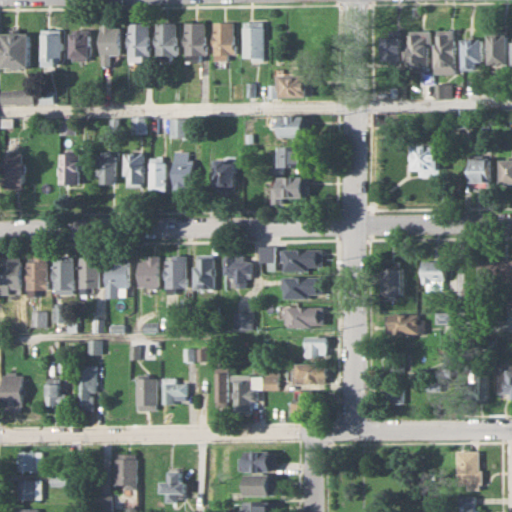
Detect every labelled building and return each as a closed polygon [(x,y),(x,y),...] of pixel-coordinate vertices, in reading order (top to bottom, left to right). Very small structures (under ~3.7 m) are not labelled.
[(184,22),(184,59),(204,59),(204,22),(184,22)] [(212,59),(233,59),(233,22),(212,22),(212,59)] [(128,23),(128,60),(148,60),(148,23),(128,23)] [(154,55),(175,55),(175,23),(154,23),(154,55)] [(99,65),(111,65),(111,57),(118,57),(118,24),(99,24),(99,65)] [(241,25),(241,59),(263,59),(263,25),(241,25)] [(62,30),(41,30),(41,67),(62,67),(62,30)] [(455,74),(455,30),(435,30),(435,74),(455,74)] [(429,32),(407,32),(407,69),(429,69),(429,32)] [(30,34),(2,34),(2,67),(30,67),(30,34)] [(71,35),(71,59),(90,59),(90,35),(71,35)] [(507,66),(507,35),(489,35),(489,66),(507,66)] [(401,62),(401,37),(381,37),(381,62),(401,62)] [(483,70),(483,39),(463,39),(463,70),(483,70)] [(278,75),(278,98),(307,98),(307,75),(278,75)] [(305,116),(278,116),(278,138),(305,138),(305,116)] [(411,171),(441,171),(441,146),(411,146),(411,171)] [(279,167),(308,167),(308,147),(279,147),(279,167)] [(192,150),(172,150),(172,190),(192,190),(192,150)] [(24,188),(24,154),(3,154),(3,188),(24,188)] [(80,154),(59,154),(59,185),(80,185),(80,154)] [(115,154),(96,154),(96,184),(115,184),(115,154)] [(142,154),(123,154),(123,187),(142,187),(142,154)] [(149,190),(164,190),(164,157),(149,157),(149,190)] [(235,159),(214,159),(214,187),(235,187),(235,159)] [(490,160),(469,160),(469,185),(490,185),(490,160)] [(511,160),(500,160),(501,186),(511,185),(511,160)] [(273,200),(309,200),(309,178),(273,178),(273,200)] [(277,246),(260,246),(260,262),(268,262),(268,268),(277,268),(277,246)] [(323,249),(283,249),(283,270),(323,270),(323,249)] [(187,255),(167,255),(167,288),(187,288),(187,255)] [(226,278),(233,277),(234,287),(247,287),(247,278),(252,278),(251,255),(225,257),(226,278)] [(75,256),(55,256),(55,293),(75,293),(75,256)] [(107,297),(129,297),(129,256),(107,256),(107,297)] [(159,256),(140,256),(140,287),(159,287),(159,256)] [(0,293),(22,293),(22,257),(0,257),(0,293)] [(28,292),(48,292),(48,257),(28,257),(28,292)] [(99,257),(80,257),(80,287),(99,287),(99,257)] [(215,290),(214,257),(195,258),(196,290),(215,290)] [(445,260),(422,260),(422,290),(445,290),(445,260)] [(511,260),(477,260),(477,283),(511,283),(511,260)] [(383,295),(403,295),(403,268),(383,268),(383,295)] [(323,297),(323,276),(283,276),(283,297),(323,297)] [(71,304),(54,304),(54,321),(71,321),(71,304)] [(323,305),(286,305),(286,325),(323,325),(323,305)] [(236,312),(236,327),(252,327),(252,312),(236,312)] [(388,313),(388,333),(420,333),(420,313),(388,313)] [(327,335),(305,335),(305,355),(327,355),(327,335)] [(387,376),(405,376),(405,349),(387,349),(387,376)] [(296,362),(296,382),(327,382),(327,362),(296,362)] [(80,409),(96,409),(97,364),(81,364),(80,409)] [(510,370),(501,370),(501,396),(511,396),(511,364),(510,364),(510,370)] [(491,369),(472,369),(472,399),(491,399),(491,369)] [(228,372),(215,372),(215,405),(228,405),(228,372)] [(22,373),(1,373),(1,410),(22,410),(22,373)] [(233,413),(251,413),(251,400),(258,400),(258,389),(262,389),(262,374),(233,374),(233,413)] [(265,389),(277,389),(277,375),(266,374),(265,389)] [(138,377),(138,408),(159,408),(159,377),(138,377)] [(164,403),(187,403),(187,377),(164,377),(164,403)] [(406,381),(388,381),(388,402),(406,402),(406,381)] [(67,392),(62,392),(62,382),(46,382),(46,405),(67,405),(67,392)] [(242,469),(276,469),(276,450),(242,450),(242,469)] [(483,450),(459,450),(459,484),(469,484),(469,488),(483,488),(483,450)] [(19,469),(43,469),(43,451),(19,451),(19,469)] [(117,487),(137,487),(137,452),(117,452),(117,487)] [(76,456),(68,456),(68,470),(76,470),(76,456)] [(168,501),(177,499),(176,494),(186,492),(181,468),(169,471),(170,479),(160,481),(163,493),(166,492),(168,501)] [(244,495),(276,495),(276,474),(244,474),(244,495)] [(43,479),(19,479),(19,499),(43,499),(43,479)] [(112,511),(112,495),(96,495),(95,511),(112,511)] [(483,511),(477,511),(477,495),(461,495),(461,511),(483,511)] [(275,511),(276,500),(244,500),(244,511),(275,511)]
